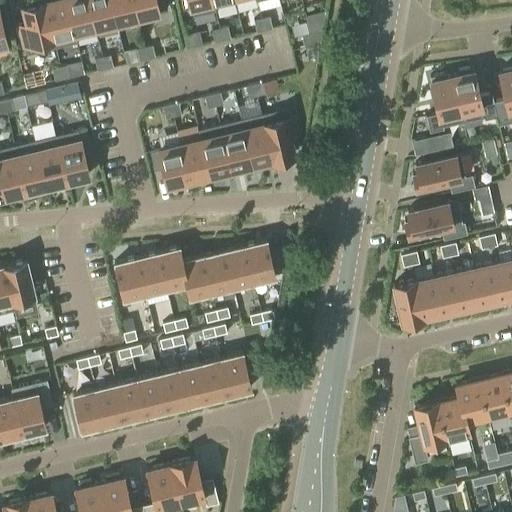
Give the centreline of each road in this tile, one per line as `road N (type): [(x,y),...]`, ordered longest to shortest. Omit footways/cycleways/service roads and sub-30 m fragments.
road 1 (residential): [(0,222),(358,195)]
road 2 (residential): [(242,412),(0,472)]
road 3 (residential): [(386,25),(358,195)]
road 4 (residential): [(402,346),(373,511)]
road 5 (residential): [(358,195),(333,341)]
road 6 (residential): [(386,25),(431,31),(511,24)]
